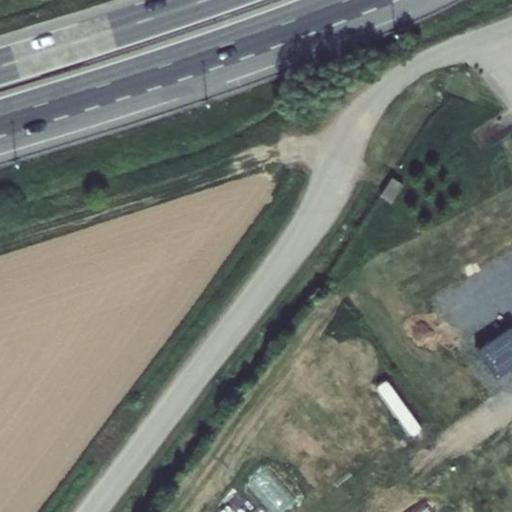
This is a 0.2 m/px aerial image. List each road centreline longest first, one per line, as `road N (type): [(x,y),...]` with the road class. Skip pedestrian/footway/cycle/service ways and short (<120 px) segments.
road 1 (trunk): [(0,115),(347,0)]
road 2 (trunk): [(201,0),(0,66)]
